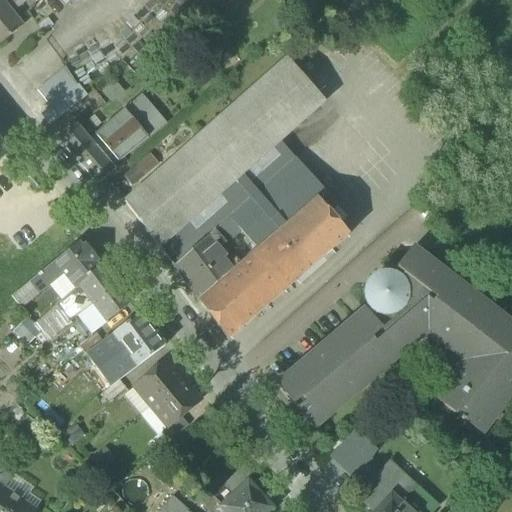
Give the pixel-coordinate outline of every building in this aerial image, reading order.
[(0,0),(0,16),(8,9),(0,0)] [(0,43),(22,25),(8,9),(0,16),(0,43)] [(319,203),(326,196),(278,142),(323,102),(287,61),(123,202),(172,268),(211,235),(222,247),(218,250),(225,259),(223,261),(228,267),(235,260),(235,261),(239,258),(242,261),(239,264),(240,265),(197,301),(227,341),(348,237),(319,203)] [(36,91),(50,108),(77,87),(64,68),(36,91)] [(124,93),(115,82),(102,93),(111,104),(124,93)] [(87,96),(78,86),(63,99),(72,109),(87,96)] [(141,98),(110,125),(132,151),(164,125),(141,98)] [(51,109),(59,119),(72,109),(63,99),(51,109)] [(40,118),(48,128),(59,119),(51,109),(47,111),(40,118)] [(56,138),(77,162),(94,147),(89,142),(77,127),(74,123),(56,138)] [(123,159),(132,151),(110,125),(89,142),(94,147),(112,168),(123,159)] [(0,159),(10,151),(0,139),(0,159)] [(112,168),(94,147),(77,162),(97,186),(114,171),(112,168)] [(114,171),(118,176),(130,166),(123,159),(112,168),(114,171)] [(172,268),(197,301),(240,265),(239,264),(242,261),(239,258),(235,261),(235,260),(228,267),(223,261),(225,259),(218,250),(222,247),(211,235),(172,268)] [(63,299),(75,314),(91,302),(106,321),(129,303),(101,266),(81,241),(16,293),(25,304),(56,279),(64,288),(68,294),(63,299)] [(403,276),(398,282),(389,294),(395,301),(389,306),(386,303),(375,311),(369,317),(365,312),(353,322),(358,328),(282,393),(313,429),(323,421),(318,415),(429,320),(435,325),(438,328),(432,336),(462,360),(466,354),(470,357),(476,362),(442,406),(456,416),(461,409),(466,413),(460,420),(459,422),(462,424),(463,422),(474,430),(511,380),(511,327),(411,250),(396,270),(403,276)] [(369,305),(375,311),(386,303),(389,306),(395,301),(389,294),(398,282),(392,279),(384,277),(376,279),(369,286),(367,294),(369,305)] [(63,299),(55,306),(61,313),(52,321),(46,315),(38,323),(52,340),(78,319),(75,314),(63,299)] [(55,306),(46,315),(52,321),(61,313),(55,306)] [(97,373),(108,388),(119,381),(163,347),(138,315),(99,343),(85,354),(91,364),(119,343),(126,352),(97,373)] [(323,421),(435,325),(429,320),(318,415),(323,421)] [(277,387),(282,393),(358,328),(353,322),(277,387)] [(83,350),(85,354),(99,343),(90,333),(77,343),(83,350)] [(91,364),(97,373),(126,352),(119,343),(91,364)] [(436,401),(442,406),(476,362),(470,357),(436,401)] [(167,427),(167,428),(180,417),(200,401),(190,390),(192,388),(177,371),(176,372),(166,361),(134,388),(167,427)] [(480,435),(511,393),(511,380),(474,430),(480,435)] [(102,393),(108,401),(125,389),(119,381),(108,388),(102,393)] [(461,409),(456,416),(460,420),(466,413),(461,409)] [(161,432),(168,442),(188,426),(180,417),(167,428),(167,427),(161,432)] [(331,459),(354,480),(369,459),(370,457),(366,454),(371,448),(355,433),(331,459)] [(364,487),(364,486),(368,482),(371,485),(383,472),(369,459),(354,480),(364,487)] [(358,498),(373,511),(376,511),(391,497),(398,505),(402,500),(414,511),(432,511),(438,507),(415,486),(412,490),(388,467),(383,472),(371,485),(367,489),(358,498)] [(228,483),(237,493),(247,484),(251,489),(256,485),(242,470),(228,483)] [(0,487),(1,488),(8,478),(0,472),(0,487)] [(8,478),(1,488),(35,511),(41,502),(30,494),(33,490),(11,474),(8,478)] [(268,511),(271,510),(251,489),(247,484),(237,493),(221,508),(220,508),(223,511),(268,511)] [(0,511),(34,511),(35,511),(1,488),(0,487),(0,511)] [(201,505),(203,507),(212,498),(211,496),(201,505)] [(414,511),(402,500),(398,505),(391,497),(376,511),(414,511)] [(188,511),(187,511),(172,498),(159,511),(160,511),(188,511)] [(221,508),(212,498),(203,507),(207,511),(223,511),(220,508),(221,508)]
